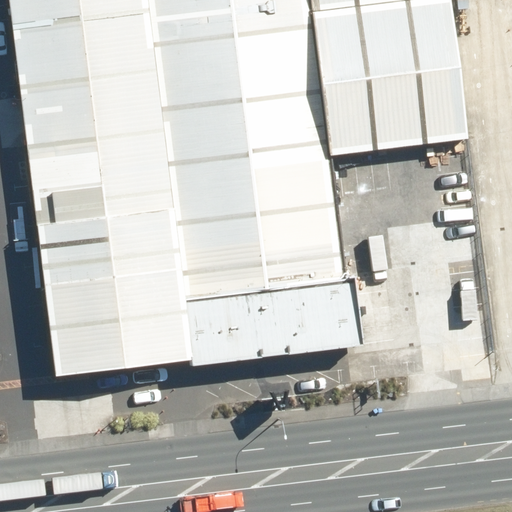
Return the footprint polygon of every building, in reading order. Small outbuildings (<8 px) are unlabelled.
[(143,0),(3,0),(49,374),(186,358),(143,0)] [(143,0),(186,358),(189,368),(359,346),(349,277),(343,277),(328,151),(308,0),(143,0)] [(308,0),(328,151),(466,133),(449,0),(308,0)] [(487,347),(475,264),(432,268),(444,351),(466,348),(466,350),(487,347)] [(356,317),(370,315),(371,328),(397,325),(395,312),(389,313),(385,270),(352,274),(356,317)]
